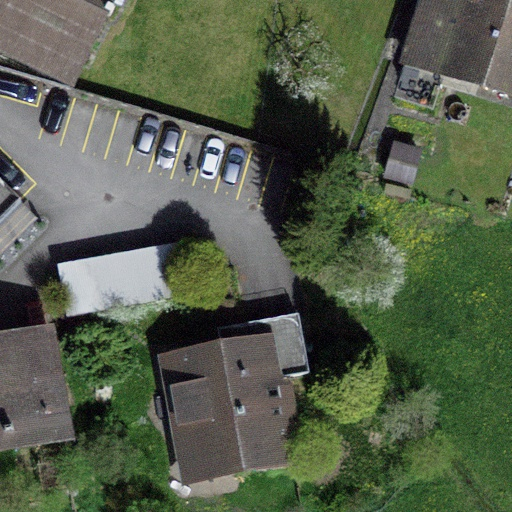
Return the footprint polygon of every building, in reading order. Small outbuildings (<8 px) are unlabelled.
[(1,0),(0,2),(0,61),(73,97),(121,0),(1,0)] [(504,0),(425,0),(405,81),(511,107),(511,15),(501,13),(504,0)] [(0,220),(18,203),(0,185),(0,220)] [(194,257),(66,278),(75,331),(203,309),(194,257)] [(62,347),(0,357),(0,472),(81,459),(62,347)] [(289,349),(164,371),(188,506),(313,484),(289,349)]
